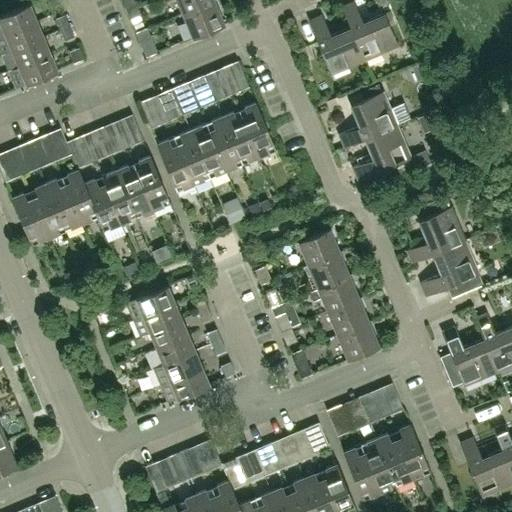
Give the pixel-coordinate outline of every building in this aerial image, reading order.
[(135,4),(133,0),(121,0),(125,9),(135,4)] [(210,0),(175,0),(181,12),(210,0)] [(224,23),(214,0),(210,0),(181,12),(191,36),(224,23)] [(398,44),(384,11),(362,20),(354,1),(342,6),(350,25),(364,59),(380,52),(398,44)] [(36,19),(28,2),(0,13),(0,33),(3,33),(36,19)] [(141,19),(135,4),(125,9),(131,23),(141,19)] [(68,25),(63,14),(55,18),(60,29),(68,25)] [(364,59),(350,25),(330,34),(322,14),(309,19),(318,39),(317,40),(330,73),(364,59)] [(36,19),(3,33),(0,33),(0,52),(0,53),(10,49),(43,35),(36,19)] [(73,36),(68,25),(60,29),(64,40),(73,36)] [(157,51),(147,27),(135,32),(145,56),(157,51)] [(50,52),(43,35),(10,49),(0,53),(7,70),(17,66),(50,52)] [(82,58),(77,47),(68,50),(73,61),(82,58)] [(50,52),(17,66),(7,70),(14,87),(57,69),(50,52)] [(248,85),(237,59),(226,63),(237,90),(248,85)] [(420,61),(410,65),(417,80),(427,76),(420,61)] [(215,99),(211,89),(205,74),(194,78),(205,104),(215,99)] [(194,108),(183,82),(172,86),(183,113),(194,108)] [(227,94),(223,85),(211,89),(215,99),(227,94)] [(183,113),(172,86),(161,91),(172,117),(183,113)] [(363,138),(396,124),(396,122),(409,116),(403,102),(389,108),(382,90),(349,104),(358,125),(337,133),(342,146),(358,140),(363,138)] [(275,148),(255,101),(238,108),(258,155),(275,148)] [(258,155),(238,108),(222,114),(241,162),(258,155)] [(161,121),(157,111),(145,116),(149,126),(161,121)] [(142,139),(131,113),(120,117),(131,144),(142,139)] [(241,162),(222,114),(205,121),(225,169),(241,162)] [(225,169),(205,121),(189,128),(209,176),(225,169)] [(403,140),(396,124),(363,138),(371,158),(351,166),(356,178),(372,172),(372,173),(410,157),(403,140)] [(110,153),(106,143),(99,127),(88,131),(99,157),(110,153)] [(209,176),(189,128),(172,135),(192,183),(209,176)] [(49,162),(38,135),(27,140),(38,167),(49,162)] [(192,183),(172,135),(155,142),(175,190),(192,183)] [(88,162),(77,136),(66,140),(67,143),(71,153),(77,167),(88,162)] [(121,148),(117,139),(106,143),(110,153),(121,148)] [(38,167),(27,140),(16,145),(27,171),(38,167)] [(71,153),(67,143),(55,148),(59,157),(71,153)] [(169,202),(150,155),(132,162),(152,209),(169,202)] [(152,209),(132,162),(116,168),(136,216),(152,209)] [(16,176),(12,167),(1,171),(5,181),(16,176)] [(119,223),(99,175),(84,182),(78,168),(77,169),(97,216),(102,230),(119,223)] [(136,216),(116,168),(99,175),(119,223),(136,216)] [(97,216),(77,169),(61,175),(80,223),(97,216)] [(80,223),(61,175),(44,182),(64,230),(80,223)] [(64,230),(44,182),(28,189),(47,237),(64,230)] [(47,237),(28,189),(11,196),(30,244),(47,237)] [(463,237),(456,222),(445,194),(418,205),(423,216),(417,219),(426,240),(406,248),(411,261),(432,252),(463,239),(463,237)] [(268,197),(258,201),(261,208),(261,210),(271,206),(270,204),(268,197)] [(256,202),(247,206),(250,212),(250,214),(260,210),(259,208),(256,202)] [(240,206),(225,212),(229,221),(229,222),(244,216),(244,215),(240,206)] [(338,250),(328,226),(296,239),(306,263),(338,250)] [(478,273),(470,255),(463,239),(432,252),(440,273),(420,281),(425,294),(446,285),(446,286),(473,275),(478,273)] [(348,273),(338,250),(306,263),(316,287),(348,273)] [(107,253),(97,257),(102,267),(112,263),(107,253)] [(134,261),(121,266),(125,275),(138,270),(137,269),(134,261)] [(270,279),(265,265),(254,270),(260,284),(270,279)] [(72,269),(64,272),(68,282),(76,278),(72,269)] [(197,284),(192,273),(183,277),(188,288),(197,284)] [(358,297),(348,273),(316,287),(325,310),(358,297)] [(174,300),(167,283),(125,301),(132,318),(174,300)] [(280,303),(274,289),(264,293),(270,307),(280,303)] [(206,306),(202,295),(193,299),(197,310),(206,306)] [(368,320),(358,297),(325,310),(335,334),(368,320)] [(181,316),(174,300),(132,318),(138,334),(148,330),(181,316)] [(211,317),(206,306),(197,310),(201,321),(211,317)] [(284,311),(273,316),(279,330),(290,326),(284,311)] [(511,322),(494,330),(486,312),(474,317),(481,335),(496,370),(511,363),(511,322)] [(188,333),(181,316),(148,330),(155,346),(188,333)] [(378,344),(368,320),(335,334),(345,358),(378,344)] [(296,340),(290,326),(279,330),(285,344),(296,340)] [(496,370),(481,335),(461,343),(454,326),(442,331),(449,349),(448,350),(462,384),(496,370)] [(220,339),(215,328),(207,332),(211,342),(220,339)] [(195,349),(188,333),(155,346),(162,363),(195,349)] [(224,350),(220,339),(211,342),(215,353),(224,350)] [(195,349),(162,363),(153,367),(159,383),(202,365),(195,349)] [(311,372),(301,349),(289,353),(299,377),(311,372)] [(233,371),(229,361),(220,364),(224,375),(233,371)] [(209,382),(202,365),(159,383),(167,400),(209,382)] [(402,407),(391,381),(380,386),(391,412),(402,407)] [(348,430),(337,404),(326,409),(336,435),(348,430)] [(381,417),(377,407),(366,412),(369,421),(381,417)] [(369,421),(366,412),(354,416),(358,426),(369,421)] [(328,446),(318,421),(307,425),(318,451),(328,446)] [(426,464),(418,444),(409,423),(392,430),(412,477),(429,470),(426,464)] [(511,440),(505,423),(492,428),(500,448),(511,476),(511,440)] [(412,477),(392,430),(376,437),(395,484),(412,477)] [(467,462),(480,495),(511,482),(511,476),(500,448),(480,456),(472,436),(460,441),(468,462),(467,462)] [(395,484),(376,437),(359,444),(379,491),(395,484)] [(0,470),(17,463),(7,439),(0,442),(0,470)] [(274,469),(263,443),(253,448),(263,474),(274,469)] [(379,491),(359,444),(342,451),(362,498),(379,491)] [(198,473),(187,446),(176,451),(187,477),(198,473)] [(307,455),(303,446),(292,450),(296,460),(307,455)] [(263,474),(253,448),(242,452),(253,478),(263,474)] [(296,460),(292,450),(281,455),(285,465),(296,460)] [(187,477),(176,451),(165,456),(176,482),(187,477)] [(220,463),(217,454),(206,458),(210,468),(220,463)] [(347,511),(356,509),(336,462),(319,469),(337,511),(347,511)] [(337,511),(319,469),(303,476),(317,511),(337,511)] [(242,482),(238,473),(228,477),(228,478),(231,487),(242,482)] [(317,511),(303,476),(286,483),(298,511),(317,511)] [(166,486),(162,477),(151,481),(155,491),(166,486)] [(259,511),(253,497),(238,503),(231,487),(228,478),(226,479),(240,511),(259,511)] [(240,511),(226,479),(210,486),(220,511),(240,511)] [(298,511),(286,483),(270,490),(278,511),(298,511)] [(220,511),(210,486),(193,493),(201,511),(220,511)] [(278,511),(270,490),(253,497),(259,511),(278,511)] [(201,511),(193,493),(177,500),(182,511),(201,511)] [(182,511),(177,500),(160,507),(162,511),(182,511)] [(36,511),(32,503),(21,507),(23,511),(36,511)]
